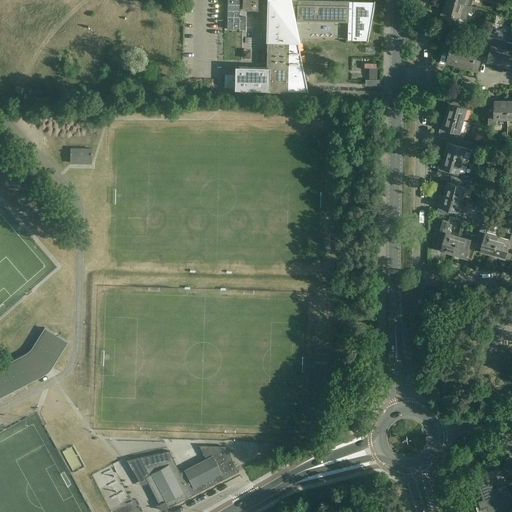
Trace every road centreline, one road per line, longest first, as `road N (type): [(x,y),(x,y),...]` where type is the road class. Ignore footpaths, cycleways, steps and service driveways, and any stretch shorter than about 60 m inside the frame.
road 1 (residential): [(511,282),(415,278),(421,80)]
road 2 (tertiary): [(395,327),(397,79)]
